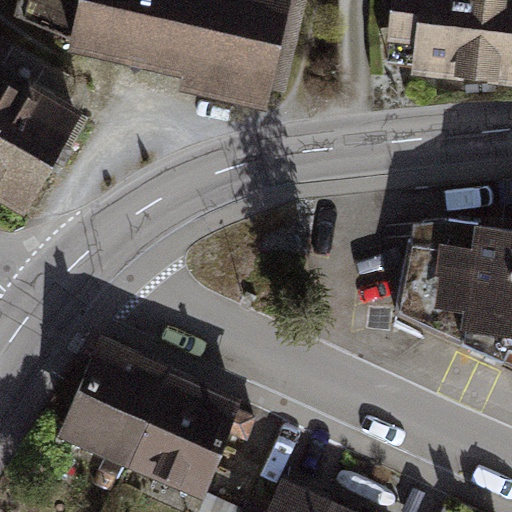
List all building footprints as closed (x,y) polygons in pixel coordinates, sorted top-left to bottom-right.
[(301,0),(78,0),(69,56),(285,94),(301,0)] [(511,0),(390,0),(383,61),(511,77),(511,0)] [(85,119),(0,68),(0,202),(27,218),(85,119)] [(511,354),(511,215),(472,211),(443,212),(411,217),(394,304),(511,354)] [(165,367),(99,338),(61,428),(128,455),(165,367)] [(237,396),(165,367),(128,455),(200,485),(237,396)] [(355,511),(280,480),(266,511),(355,511)]
